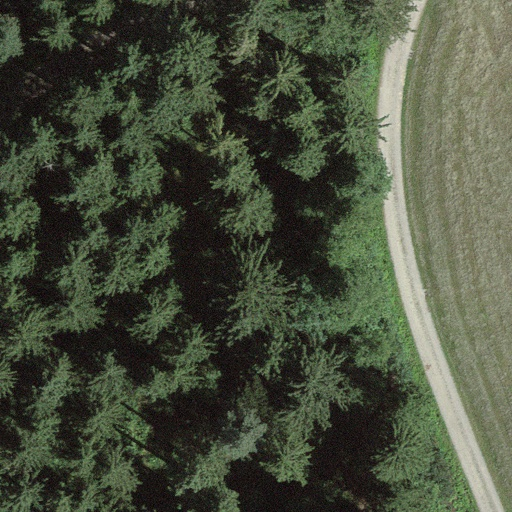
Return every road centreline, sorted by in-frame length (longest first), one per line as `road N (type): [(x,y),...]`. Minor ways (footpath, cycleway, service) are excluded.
road 1 (track): [(465,511),(403,289),(401,33),(420,0)]
road 2 (track): [(0,100),(103,36),(277,0)]
